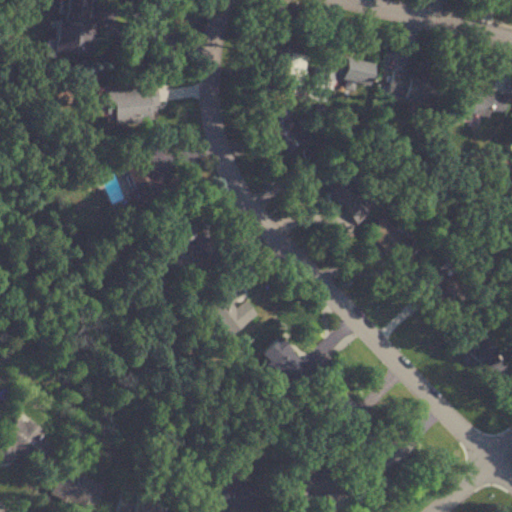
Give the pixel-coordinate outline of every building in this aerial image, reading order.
[(91,22),(83,21),(84,0),(61,0),(59,18),(51,17),(48,51),(88,55),(91,22)] [(286,35),(264,33),(260,85),(282,87),(286,35)] [(310,75),(365,87),(370,62),(340,55),(339,62),(314,57),(310,75)] [(384,94),(427,103),(432,77),(390,68),(384,94)] [(100,114),(109,114),(109,122),(148,120),(147,105),(154,105),(153,86),(99,90),(100,114)] [(500,117),(504,94),(462,87),(458,109),(500,117)] [(259,123),(282,169),(299,160),(292,146),(303,140),(284,101),(259,113),(263,121),(259,123)] [(122,166),(142,206),(168,193),(149,153),(122,166)] [(335,163),(316,179),(353,224),(372,207),(335,163)] [(202,266),(187,241),(199,234),(187,214),(152,236),(179,280),(202,266)] [(361,234),(399,269),(416,250),(379,215),(361,234)] [(461,297),(434,270),(416,289),(442,315),(461,297)] [(255,314),(230,278),(198,301),(222,336),(255,314)] [(257,358),(292,391),(312,370),(277,337),(257,358)] [(462,354),(477,368),(493,352),(478,337),(462,354)] [(365,422),(333,387),(311,407),(343,442),(365,422)] [(0,434),(0,460),(7,466),(17,452),(30,462),(39,451),(32,446),(41,435),(15,415),(0,434)] [(356,463),(372,484),(414,452),(397,431),(356,463)] [(97,484),(53,468),(43,494),(88,510),(97,484)] [(285,472),(286,497),(335,495),(334,470),(285,472)] [(258,510),(258,484),(209,484),(209,510),(258,510)] [(111,511),(155,511),(157,497),(115,490),(111,511)]
